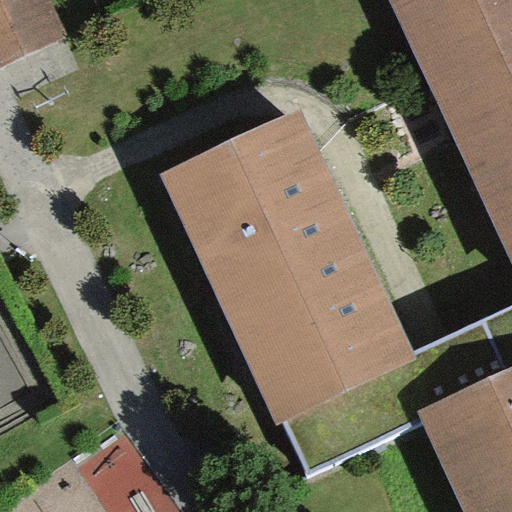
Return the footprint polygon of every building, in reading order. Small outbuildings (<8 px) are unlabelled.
[(0,0),(0,73),(72,44),(53,0),(0,0)] [(511,0),(390,0),(511,271),(511,0)] [(270,405),(394,346),(278,104),(154,163),(270,405)] [(467,511),(511,511),(511,374),(422,417),(467,511)] [(115,511),(176,511),(131,436),(86,463),(115,511)]
